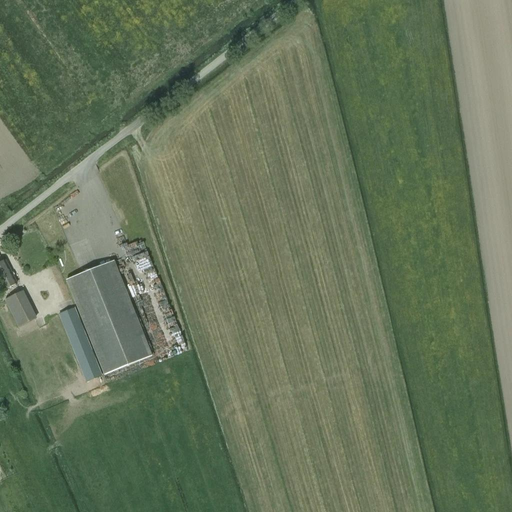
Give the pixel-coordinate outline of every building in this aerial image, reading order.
[(119,242),(118,238),(123,236),(117,209),(108,211),(110,216),(104,218),(111,244),(119,242)] [(146,238),(134,241),(135,245),(128,247),(134,269),(153,264),(146,238)] [(5,260),(0,263),(0,291),(16,283),(5,260)] [(152,356),(113,261),(66,280),(104,375),(152,356)] [(151,276),(157,289),(162,286),(157,274),(151,276)] [(19,327),(36,319),(23,291),(4,300),(19,327)] [(101,376),(74,308),(59,314),(86,382),(101,376)] [(170,320),(176,334),(182,331),(176,317),(170,320)]
